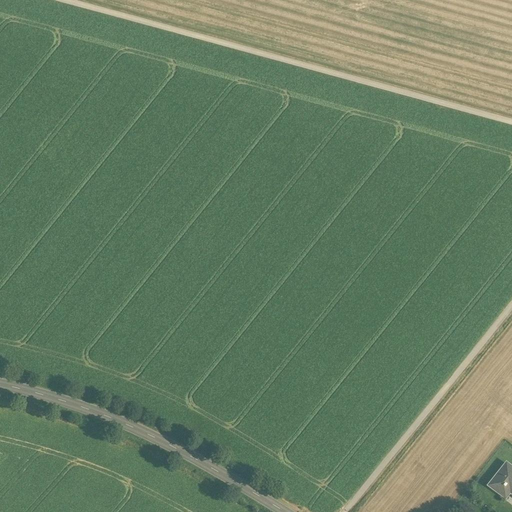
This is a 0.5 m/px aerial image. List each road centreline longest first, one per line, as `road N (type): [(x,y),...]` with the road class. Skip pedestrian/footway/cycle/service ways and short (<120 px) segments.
road 1 (track): [(65,0),(511,121)]
road 2 (tertiary): [(0,384),(128,425),(283,511)]
